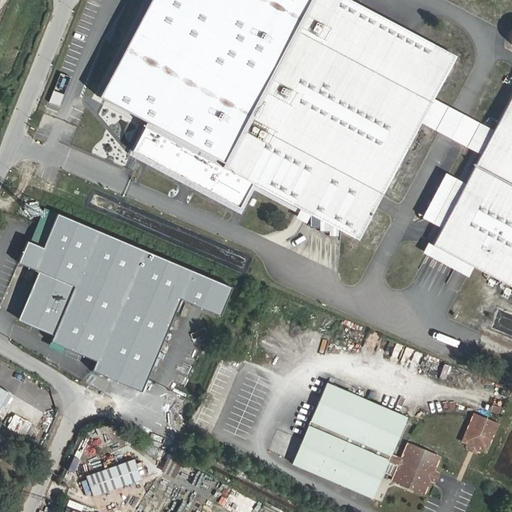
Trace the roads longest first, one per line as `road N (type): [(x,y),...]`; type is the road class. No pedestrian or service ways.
road 1 (unclassified): [(0,351),(65,388),(72,411),(30,511)]
road 2 (unclassified): [(69,0),(0,169)]
